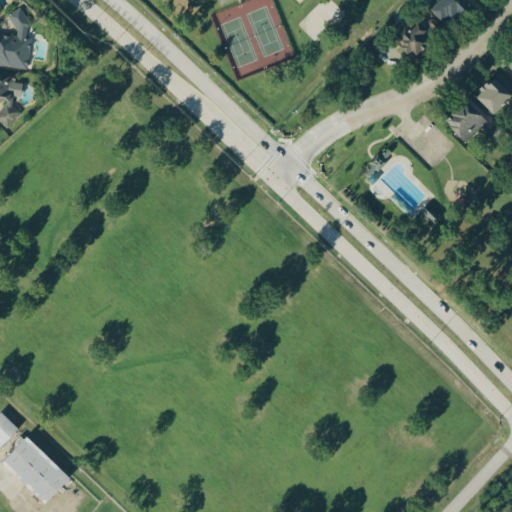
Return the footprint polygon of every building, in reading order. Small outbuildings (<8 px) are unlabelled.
[(469,0),(443,0),(434,9),(452,26),(473,4),(469,0)] [(0,65),(29,69),(33,38),(26,37),(29,13),(18,11),(15,36),(0,33),(0,65)] [(433,34),(443,27),(436,17),(424,25),(419,19),(398,34),(415,58),(438,41),(433,34)] [(0,99),(3,100),(0,123),(15,125),(17,108),(14,108),(15,96),(23,97),(25,83),(16,82),(18,72),(0,69),(0,99)] [(479,95),(496,114),(511,98),(511,91),(498,76),(479,95)] [(489,121),(472,100),(449,119),(466,140),(489,121)] [(488,131),(496,141),(507,133),(499,123),(488,131)] [(423,210),(434,225),(442,219),(431,204),(423,210)] [(0,417),(0,450),(22,430),(6,412),(0,417)] [(74,477),(30,436),(4,464),(47,506),(74,477)]
